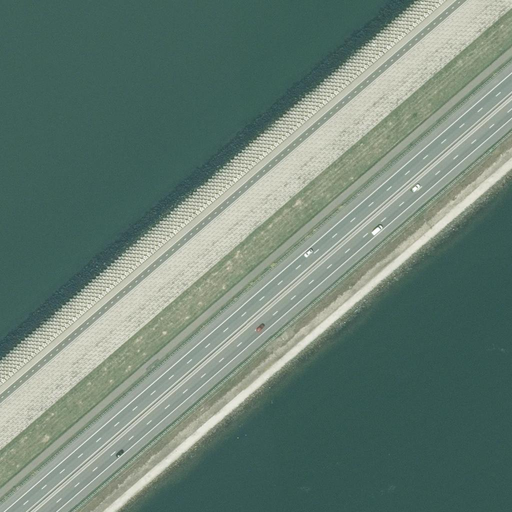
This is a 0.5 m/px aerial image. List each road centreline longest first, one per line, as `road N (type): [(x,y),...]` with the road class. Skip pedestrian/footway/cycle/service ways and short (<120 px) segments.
road 1 (motorway): [(511,82),(15,511)]
road 2 (motorway): [(45,511),(511,108)]
